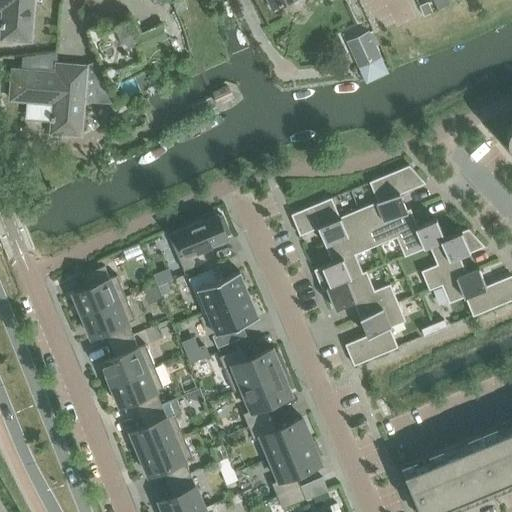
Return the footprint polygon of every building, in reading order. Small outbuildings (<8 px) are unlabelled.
[(30,42),(33,0),(0,0),(0,9),(2,9),(0,40),(30,42)] [(183,0),(180,0),(172,3),(176,12),(186,8),(183,0)] [(268,0),(272,8),(280,4),(282,7),(284,9),(287,11),(291,11),(294,11),(297,10),(300,9),(302,6),(304,3),(304,0),(268,0)] [(428,1),(419,5),(423,15),(432,11),(428,1)] [(161,23),(140,32),(153,63),(174,55),(161,23)] [(368,30),(346,40),(346,42),(357,65),(357,67),(358,67),(380,57),(368,30)] [(80,135),(83,101),(109,103),(115,101),(106,82),(98,61),(86,64),(86,67),(54,63),(55,52),(22,56),(21,70),(11,69),(9,100),(26,101),(25,119),(50,121),(49,133),(80,135)] [(217,105),(234,97),(227,84),(211,91),(217,105)] [(376,200),(358,208),(365,227),(367,226),(406,210),(406,209),(399,193),(425,182),(408,164),(368,181),(376,200)] [(298,210),(290,213),(299,234),(318,227),(324,244),(365,227),(358,208),(339,216),(331,196),(298,210)] [(406,210),(367,226),(375,245),(396,236),(403,255),(430,243),(444,238),(435,218),(417,225),(410,208),(406,209),(406,210)] [(201,219),(168,233),(183,270),(205,261),(200,248),(227,237),(225,234),(229,232),(222,215),(218,217),(217,213),(214,214),(212,210),(200,216),(201,219)] [(331,261),(313,268),(322,289),(325,287),(362,272),(366,270),(365,270),(362,271),(354,253),(375,245),(367,226),(365,227),(324,244),(331,261)] [(428,267),(420,270),(428,288),(440,283),(466,273),(459,256),(484,245),(467,228),(444,238),(430,243),(439,262),(428,267)] [(138,243),(122,250),(126,261),(143,254),(138,243)] [(83,285),(71,291),(81,314),(125,296),(109,258),(101,262),(78,273),(83,285)] [(203,287),(212,308),(250,293),(240,269),(220,278),(216,266),(190,277),(196,291),(203,287)] [(466,273),(440,283),(448,302),(464,296),(472,315),(511,298),(511,275),(511,274),(485,285),(478,268),(466,273)] [(362,272),(325,287),(334,308),(352,300),(359,317),(397,301),(389,283),(373,289),(366,270),(362,272)] [(166,281),(157,285),(161,294),(170,291),(166,281)] [(250,293),(212,308),(220,329),(213,332),(219,346),(244,336),(239,324),(260,316),(250,293)] [(125,296),(81,314),(91,336),(104,331),(109,343),(136,332),(131,320),(134,318),(125,296)] [(366,334),(344,343),(353,365),(397,346),(389,327),(405,320),(397,301),(359,317),(366,334)] [(443,319),(432,323),(435,331),(446,326),(443,319)] [(432,323),(420,328),(424,335),(435,331),(432,323)] [(114,356),(101,361),(110,383),(154,365),(145,343),(141,345),(136,332),(109,343),(114,356)] [(241,346),(218,356),(232,390),(285,368),(278,351),(275,353),(272,347),(246,358),(241,346)] [(154,365),(110,383),(119,405),(132,400),(137,412),(164,401),(159,389),(163,387),(154,365)] [(285,368),(232,390),(233,391),(240,388),(249,409),(242,412),(247,425),(271,415),(266,404),(291,393),(289,387),(292,386),(285,368)] [(143,425),(130,430),(139,452),(182,434),(174,415),(181,412),(175,397),(164,401),(137,412),(143,425)] [(271,415),(247,425),(252,438),(260,435),(269,457),(311,440),(301,416),(275,427),(271,415)] [(511,427),(404,472),(410,486),(420,511),(428,511),(511,477),(511,427)] [(182,434),(139,452),(148,474),(161,469),(166,482),(189,472),(184,460),(192,456),(182,434)] [(311,440),(269,457),(278,479),(271,482),(281,508),(305,498),(300,485),(295,474),(320,463),(315,452),(319,450),(315,440),(311,442),(311,440)] [(213,447),(218,460),(227,456),(222,444),(213,447)] [(228,457),(217,461),(226,484),(237,479),(228,457)] [(171,494),(158,500),(163,511),(190,511),(204,507),(189,472),(166,482),(171,494)] [(301,482),(305,494),(328,487),(324,474),(301,482)] [(340,511),(337,502),(329,505),(331,510),(331,511),(340,511)] [(204,507),(190,511),(216,511),(213,503),(204,507)]
